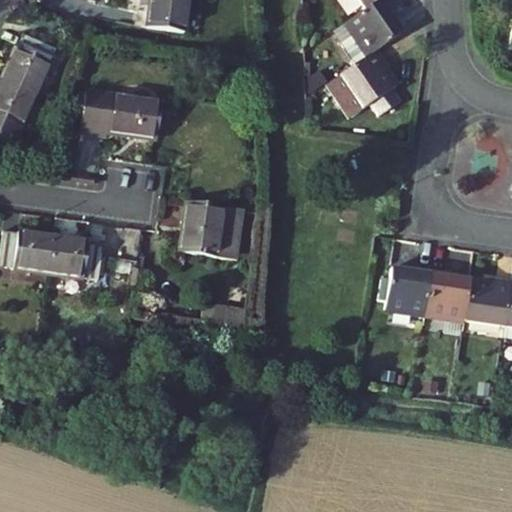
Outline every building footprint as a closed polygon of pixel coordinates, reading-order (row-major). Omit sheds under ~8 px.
[(184,32),(188,0),(149,0),(149,11),(137,9),(134,25),(184,32)] [(376,50),(400,34),(388,18),(393,15),(382,0),(379,0),(363,11),(344,24),(352,37),(340,45),(354,66),(366,57),(376,50)] [(355,0),(363,11),(379,0),(355,0)] [(16,47),(2,79),(36,94),(50,62),(49,62),(55,48),(24,34),(18,48),(16,47)] [(387,66),(376,50),(366,57),(354,66),(325,85),(348,118),(369,104),(377,116),(398,101),(389,89),(394,86),(383,69),(387,66)] [(2,79),(0,83),(0,134),(15,141),(36,94),(2,79)] [(156,139),(161,103),(86,93),(81,134),(106,137),(107,133),(156,139)] [(242,209),(186,200),(179,253),(228,259),(237,252),(242,209)] [(13,269),(48,273),(53,236),(18,232),(18,233),(2,232),(0,248),(0,265),(13,267),(13,269)] [(82,278),(83,276),(99,278),(103,244),(87,242),(87,241),(53,236),(48,273),(82,278)] [(422,315),(429,269),(409,267),(409,272),(390,269),(384,309),(422,315)] [(463,321),(469,281),(448,277),(448,272),(429,269),(422,315),(463,321)] [(469,281),(463,321),(502,327),(509,281),(488,278),(487,283),(469,281)] [(511,281),(509,281),(502,327),(501,337),(511,339),(511,281)] [(227,308),(246,311),(249,292),(230,290),(227,308)] [(246,311),(227,308),(213,306),(211,323),(250,328),(252,312),(246,311)]
